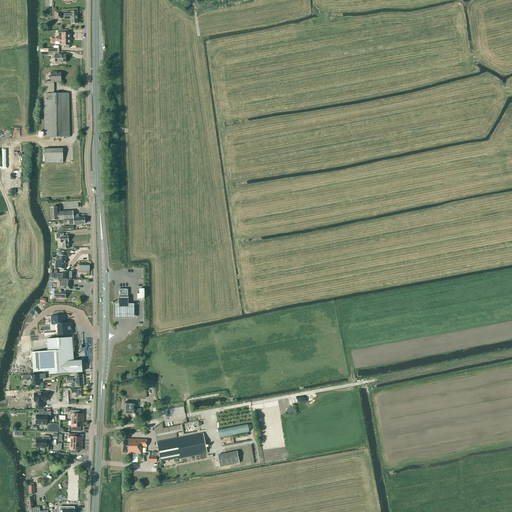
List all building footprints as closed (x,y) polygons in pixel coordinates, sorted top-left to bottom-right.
[(65,18),(71,18),(71,24),(78,24),(77,12),(64,13),(65,18)] [(59,37),(55,37),(55,39),(70,39),(70,33),(68,33),(67,30),(58,30),(58,33),(59,33),(59,37)] [(69,45),(70,45),(70,39),(55,39),(55,41),(60,41),(60,40),(62,40),(62,46),(64,46),(64,48),(69,48),(69,45)] [(65,55),(59,55),(59,52),(48,52),(48,55),(52,55),(52,58),(55,58),(55,63),(65,63),(65,55)] [(44,94),(44,137),(70,137),(69,93),(54,94),(54,82),(55,82),(55,81),(61,81),(61,73),(57,73),(57,72),(51,72),(51,82),(45,82),(45,94),(44,94)] [(45,149),(45,163),(63,163),(63,149),(45,149)] [(73,219),(74,220),(68,220),(68,223),(72,223),(72,225),(85,224),(84,217),(79,218),(79,214),(73,215),(73,211),(60,212),(60,208),(52,208),(52,209),(49,209),(50,217),(53,217),(53,220),(57,220),(73,219)] [(56,239),(60,239),(60,243),(68,242),(68,236),(64,237),(63,233),(56,234),(56,239)] [(55,260),(55,268),(65,269),(66,256),(59,255),(59,256),(56,255),(56,260),(55,260)] [(57,284),(57,289),(52,289),(51,298),(65,299),(66,291),(65,291),(65,289),(70,290),(71,284),(57,284)] [(128,298),(128,289),(119,289),(119,295),(119,298),(127,298),(128,298)] [(118,302),(114,302),(114,317),(134,317),(134,301),(128,302),(128,295),(118,295),(118,302)] [(37,310),(35,307),(30,312),(32,315),(34,313),(37,316),(40,313),(37,310)] [(73,361),(72,333),(71,333),(70,331),(71,331),(70,323),(65,323),(65,315),(51,316),(51,320),(53,320),(54,325),(58,324),(59,334),(47,335),(48,351),(32,352),(33,372),(49,371),(49,375),(83,372),(82,361),(73,361)] [(32,385),(39,385),(39,375),(31,375),(32,385)] [(75,387),(84,386),(83,375),(75,375),(75,378),(73,378),(67,378),(67,384),(73,383),(75,383),(75,387)] [(154,388),(153,380),(145,381),(145,385),(149,384),(150,388),(154,388)] [(79,396),(79,397),(84,396),(84,389),(71,389),(71,393),(76,393),(76,397),(79,396)] [(37,393),(34,394),(34,402),(35,402),(36,408),(43,408),(43,401),(47,401),(46,393),(42,393),(42,392),(37,392),(37,393)] [(124,413),(134,413),(141,414),(141,409),(134,409),(135,403),(124,402),(124,413)] [(70,414),(72,414),(72,420),(83,421),(83,418),(83,414),(79,414),(79,411),(70,410),(70,414)] [(36,420),(36,424),(47,424),(47,419),(51,419),(51,412),(38,413),(38,415),(36,415),(36,419),(36,420)] [(83,421),(72,420),(71,426),(69,426),(69,431),(78,431),(79,427),(82,427),(82,423),(83,424),(83,421)] [(248,423),(218,429),(220,438),(250,432),(248,423)] [(58,424),(50,424),(50,432),(58,433),(58,424)] [(159,463),(207,453),(203,434),(157,443),(159,452),(151,452),(151,456),(149,456),(149,462),(159,463)] [(77,437),(77,435),(66,435),(66,438),(68,438),(68,444),(82,444),(82,437),(77,437)] [(43,437),(42,440),(36,440),(36,443),(36,444),(36,447),(46,448),(47,443),(50,443),(50,437),(43,437)] [(128,458),(133,458),(133,454),(141,454),(141,450),(142,450),(142,447),(146,447),(147,440),(127,439),(127,440),(123,440),(123,453),(128,453),(128,454),(129,454),(128,458)] [(82,451),(82,444),(68,444),(67,444),(67,450),(66,450),(66,453),(78,453),(78,451),(82,451)] [(217,455),(220,467),(239,463),(237,451),(217,455)] [(33,508),(32,498),(27,498),(29,508),(29,509),(29,510),(30,511),(31,511),(30,511),(47,511),(48,510),(40,511),(39,507),(33,508)]
